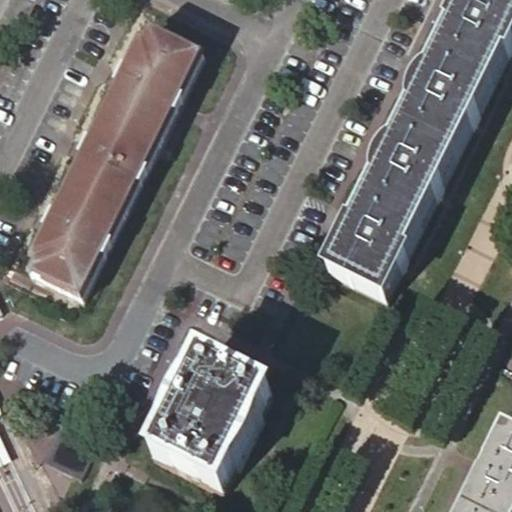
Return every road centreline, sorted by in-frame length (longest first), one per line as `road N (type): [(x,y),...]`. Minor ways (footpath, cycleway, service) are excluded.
road 1 (residential): [(385,0),(237,304),(156,266)]
road 2 (residential): [(264,41),(156,266)]
road 3 (residential): [(156,266),(104,374),(0,332)]
road 4 (residential): [(0,159),(80,0)]
